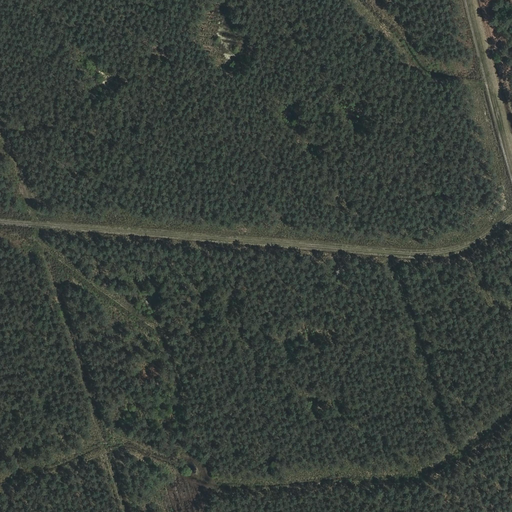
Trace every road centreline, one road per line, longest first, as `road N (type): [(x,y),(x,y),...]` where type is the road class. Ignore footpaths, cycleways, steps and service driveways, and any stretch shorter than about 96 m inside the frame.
road 1 (track): [(0,219),(418,254),(461,251),(504,221)]
road 2 (track): [(511,248),(445,0)]
